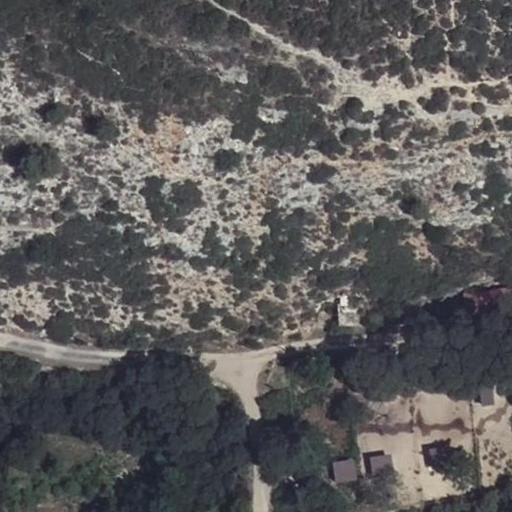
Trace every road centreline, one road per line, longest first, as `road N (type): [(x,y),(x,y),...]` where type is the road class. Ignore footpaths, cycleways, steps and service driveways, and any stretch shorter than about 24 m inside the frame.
road 1 (track): [(264,511),(255,399),(239,374),(211,363),(106,359),(0,337)]
road 2 (track): [(211,363),(511,321)]
